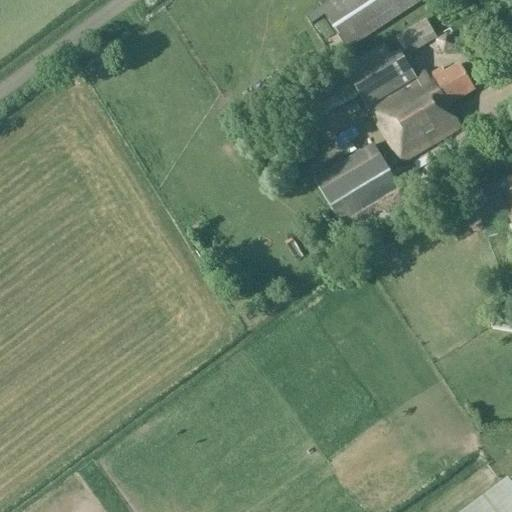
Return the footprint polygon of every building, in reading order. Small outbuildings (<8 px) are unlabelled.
[(334,0),(306,18),(311,26),(324,18),(348,54),(431,0),(334,0)] [(393,58),(386,46),(344,70),(401,165),(462,129),(449,107),(476,91),(461,66),(446,74),(443,69),(419,83),(404,58),(437,38),(427,21),(396,39),(404,51),(393,58)] [(401,190),(375,147),(315,183),(341,226),(401,190)] [(511,178),(498,183),(511,223),(511,178)] [(511,511),(511,485),(508,480),(464,511),(511,511)]
